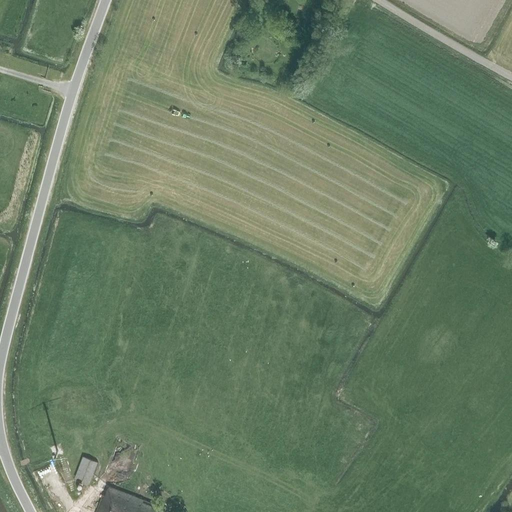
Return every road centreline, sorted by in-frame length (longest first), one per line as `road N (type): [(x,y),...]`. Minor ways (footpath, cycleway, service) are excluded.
road 1 (tertiary): [(0,363),(72,91),(105,0)]
road 2 (unclassified): [(381,0),(511,77)]
